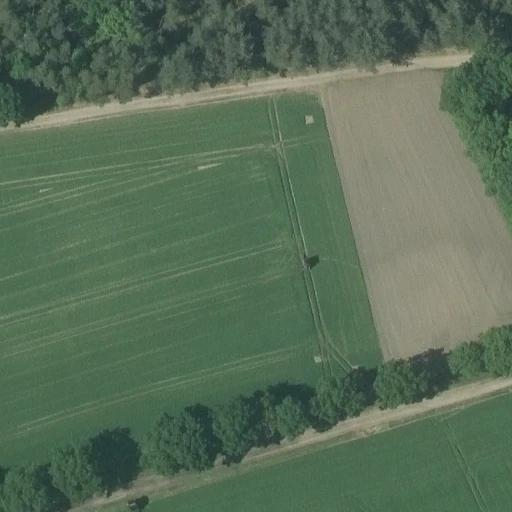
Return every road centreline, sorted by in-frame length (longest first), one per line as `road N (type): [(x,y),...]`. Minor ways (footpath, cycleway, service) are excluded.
road 1 (track): [(511,46),(0,116)]
road 2 (track): [(50,511),(511,370)]
